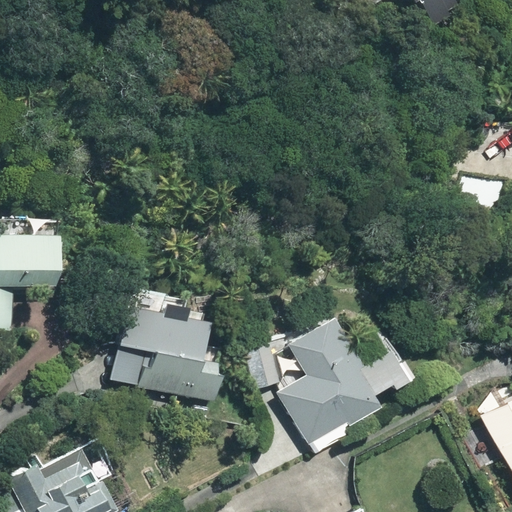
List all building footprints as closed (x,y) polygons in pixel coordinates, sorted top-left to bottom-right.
[(410,0),(424,24),(445,12),(443,8),(456,0),(410,0)] [(511,125),(462,121),(457,175),(511,181),(511,125)] [(500,184),(461,179),(457,209),(497,214),(500,184)] [(56,230),(0,231),(0,330),(14,330),(13,283),(56,283),(56,230)] [(123,302),(108,378),(214,399),(224,346),(204,342),(211,309),(161,299),(159,309),(123,302)] [(367,372),(331,313),(285,341),(304,373),(275,390),(309,447),(380,405),(373,393),(389,383),(391,387),(413,374),(400,352),(367,372)] [(254,388),(280,381),(269,344),(244,352),(254,388)] [(511,471),(511,395),(479,415),(511,471)] [(0,499),(0,511),(117,511),(82,443),(37,466),(34,461),(5,476),(16,497),(0,499)]
